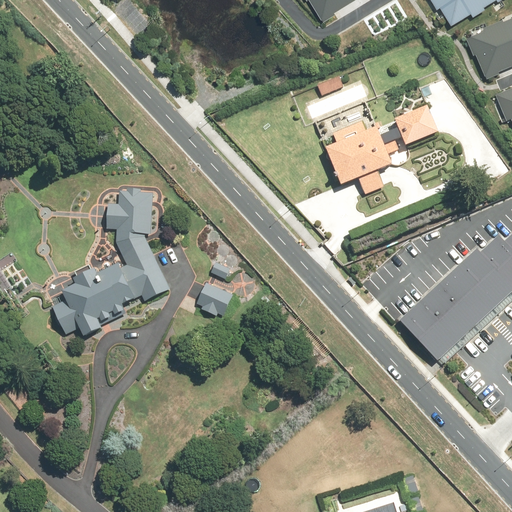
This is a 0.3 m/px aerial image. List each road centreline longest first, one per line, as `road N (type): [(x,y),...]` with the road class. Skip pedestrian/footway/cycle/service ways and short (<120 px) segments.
road 1 (unclassified): [(511,495),(52,0)]
road 2 (unclassified): [(0,423),(100,511)]
road 3 (residential): [(283,0),(323,34),(382,0)]
